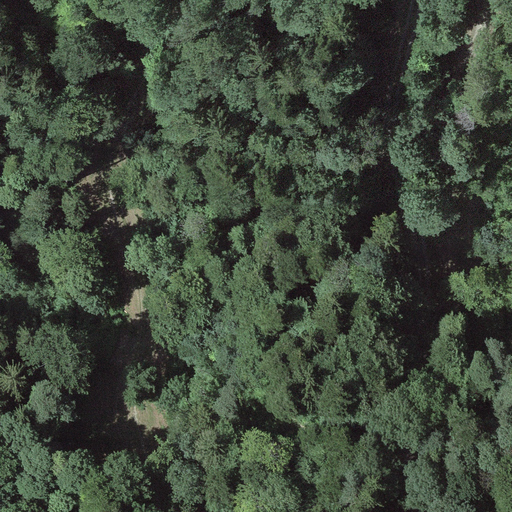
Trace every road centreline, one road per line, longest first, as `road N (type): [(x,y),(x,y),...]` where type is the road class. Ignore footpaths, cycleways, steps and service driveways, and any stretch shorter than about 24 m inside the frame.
road 1 (track): [(189,0),(126,118),(112,165),(118,214),(144,286),(135,394),(156,511)]
road 2 (track): [(412,0),(387,130),(423,272),(423,338),(404,400),(413,511)]
road 3 (track): [(423,338),(456,281),(460,216),(450,113),(488,0)]
